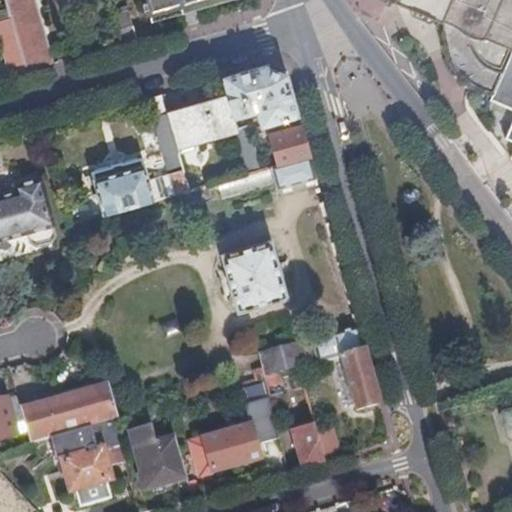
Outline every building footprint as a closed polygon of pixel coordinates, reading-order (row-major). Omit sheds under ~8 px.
[(40,0),(6,0),(10,10),(13,20),(28,72),(59,64),(40,0)] [(152,17),(209,0),(147,0),(148,3),(143,4),(145,12),(150,11),(152,17)] [(389,0),(389,3),(405,10),(441,26),(443,26),(453,0),(389,0)] [(511,56),(511,0),(453,0),(443,26),(445,27),(448,37),(445,38),(447,46),(445,47),(449,53),(447,55),(452,59),(450,64),(454,65),(453,69),(458,72),(457,75),(463,77),(463,81),(468,82),(468,86),(471,86),(495,96),(506,70),(511,56)] [(0,13),(0,23),(13,20),(10,10),(0,13)] [(129,14),(115,18),(122,46),(137,42),(129,14)] [(0,36),(11,77),(28,72),(13,20),(0,23),(0,36)] [(511,56),(506,70),(495,96),(492,104),(511,112),(511,131),(507,142),(511,144),(511,56)] [(228,98),(235,120),(258,114),(262,129),(298,119),(287,77),(265,68),(223,80),(228,98)] [(92,181),(103,218),(188,193),(176,150),(167,115),(162,96),(147,101),(168,176),(148,182),(144,167),(143,167),(141,160),(92,174),(93,180),(92,181)] [(228,98),(167,115),(176,150),(238,133),(238,130),(235,120),(228,98)] [(238,133),(250,175),(262,172),(249,127),(238,130),(238,133)] [(273,149),(278,167),(310,158),(301,129),(277,136),(280,147),(273,149)] [(272,169),(276,185),(278,192),(316,181),(310,158),(278,167),(272,169)] [(276,185),(272,169),(262,172),(250,175),(216,185),(221,201),(276,185)] [(0,243),(27,236),(30,246),(36,249),(50,245),(55,238),(53,229),(55,229),(42,181),(14,189),(16,195),(0,199),(0,243)] [(221,257),(238,315),(288,301),(270,242),(221,257)] [(364,352),(358,330),(308,344),(309,350),(306,351),(308,360),(312,359),(314,366),(341,358),(364,352)] [(262,360),(263,366),(266,379),(278,376),(289,373),(299,370),(314,366),(312,359),(308,360),(306,351),(309,350),(308,344),(286,350),(262,360)] [(364,352),(341,358),(356,413),(379,407),(364,352)] [(266,379),(263,366),(252,369),(255,383),(260,381),(262,380),(266,379)] [(295,393),(303,390),(305,390),(299,370),(289,373),(295,393)] [(266,379),(262,380),(265,389),(281,385),(278,376),(266,379)] [(106,387),(20,412),(30,445),(113,422),(116,421),(106,387)] [(303,390),(295,393),(293,393),(296,402),(305,399),(303,390)] [(281,396),(268,400),(271,410),(284,406),(281,396)] [(277,441),(266,401),(244,408),(249,427),(188,445),(198,480),(259,462),(255,447),(277,441)] [(6,402),(0,403),(0,441),(16,437),(6,402)] [(500,416),(503,428),(511,424),(511,408),(501,411),(500,416)] [(511,424),(503,428),(506,439),(510,442),(511,441),(511,424)] [(185,480),(174,440),(156,446),(151,428),(130,434),(146,492),(185,480)] [(316,435),(314,429),(293,436),(302,470),(324,464),(323,461),(316,435)] [(332,431),(316,435),(323,461),(339,457),(332,431)] [(102,453),(63,463),(70,492),(109,481),(102,453)]
